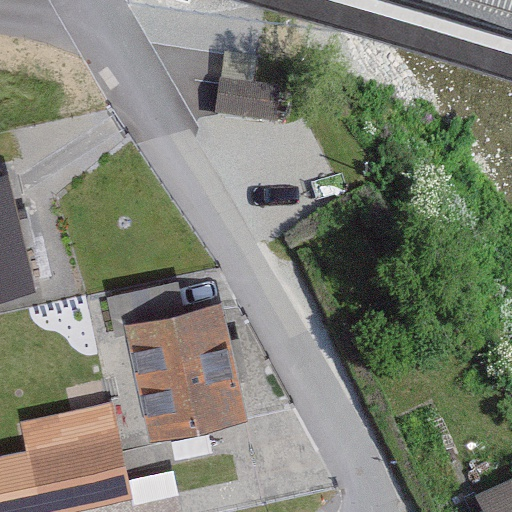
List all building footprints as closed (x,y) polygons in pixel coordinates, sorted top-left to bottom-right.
[(231,64),(225,125),(283,131),(286,97),(261,95),(264,67),(231,64)] [(38,172),(0,177),(0,290),(53,283),(38,172)] [(229,306),(130,330),(156,435),(254,411),(229,306)] [(63,511),(129,500),(118,433),(34,448),(36,458),(1,464),(8,502),(44,496),(46,511),(63,511)] [(511,511),(511,500),(489,511),(511,511)]
